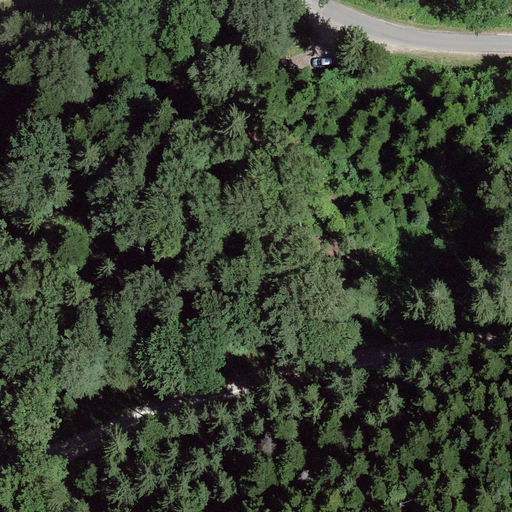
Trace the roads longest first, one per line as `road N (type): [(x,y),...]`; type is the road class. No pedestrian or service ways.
road 1 (track): [(511,328),(334,349),(183,391),(0,458)]
road 2 (unclassified): [(511,42),(442,42),(358,26),(309,0)]
